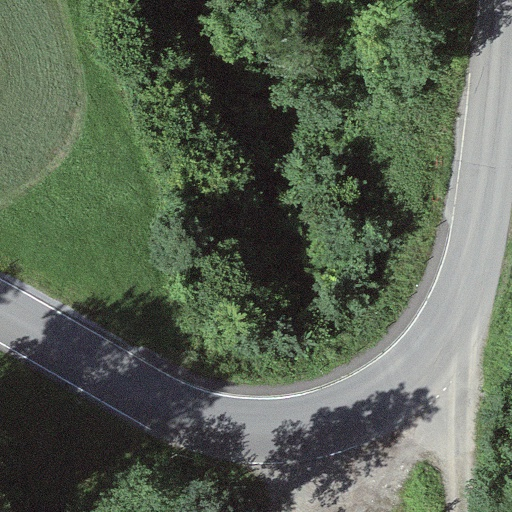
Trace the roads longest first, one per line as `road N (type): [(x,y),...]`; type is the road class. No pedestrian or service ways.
road 1 (tertiary): [(0,308),(162,404),(228,428),(298,429),(366,408),(417,371),(469,282),(507,0)]
road 2 (track): [(452,511),(455,432),(417,371)]
